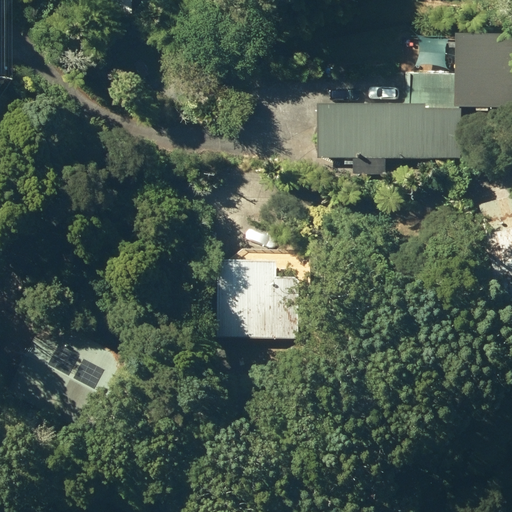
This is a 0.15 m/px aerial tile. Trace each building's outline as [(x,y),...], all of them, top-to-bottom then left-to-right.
[(321,104),(321,161),(464,161),(467,161),(467,111),(511,110),(511,34),(457,35),(457,77),(410,77),(411,105),(321,104)] [(301,46),(301,58),(322,58),(321,46),(301,46)] [(511,155),(501,157),(505,194),(511,192),(511,155)] [(511,236),(489,242),(507,316),(511,315),(511,236)] [(281,267),(223,266),(222,343),(303,343),(304,283),(282,283),(281,267)] [(13,404),(96,446),(136,368),(53,326),(13,404)]
